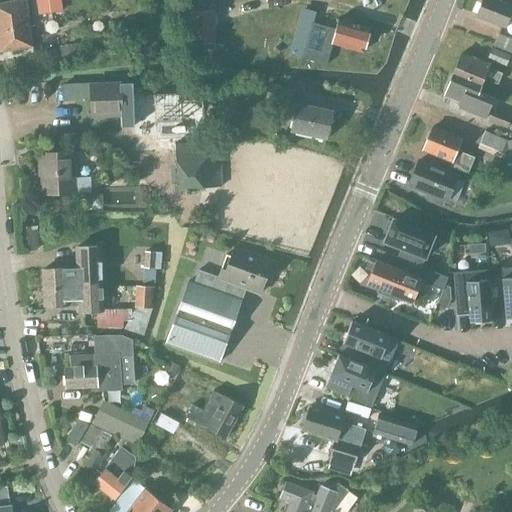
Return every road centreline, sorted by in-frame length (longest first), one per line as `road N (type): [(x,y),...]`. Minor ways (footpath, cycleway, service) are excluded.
road 1 (tertiary): [(328,292),(445,0)]
road 2 (residential): [(64,511),(35,446),(0,257)]
road 3 (tertiary): [(217,511),(274,422),(328,292)]
road 4 (residential): [(328,292),(437,335),(511,345)]
